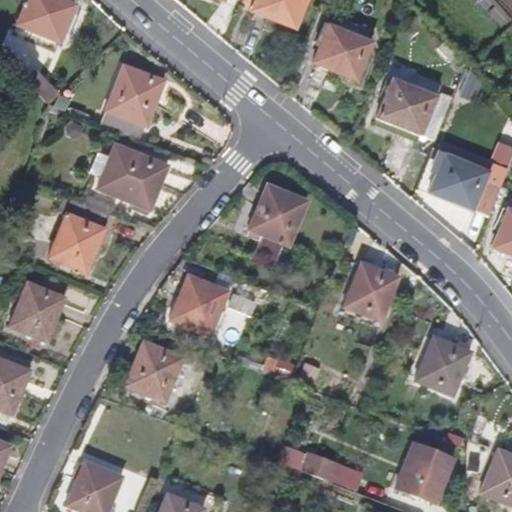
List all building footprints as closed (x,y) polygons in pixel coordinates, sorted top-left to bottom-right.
[(27,0),(16,27),(59,44),(68,24),(74,26),(81,10),(58,0),(27,0)] [(255,0),(251,12),(294,30),(306,0),(255,0)] [(312,64),(356,82),(372,45),(327,27),(312,64)] [(117,128),(137,135),(140,127),(145,129),(162,83),(122,68),(105,113),(120,119),(117,128)] [(31,88),(48,105),(58,96),(40,80),(31,88)] [(434,142),(451,100),(437,94),(434,100),(390,83),(376,119),(434,142)] [(166,169),(130,153),(116,147),(97,189),(111,196),(148,212),(166,169)] [(488,218),(500,189),(484,183),(487,175),(444,157),(429,194),(488,218)] [(256,253),(282,264),(305,203),(266,188),(248,236),(260,241),(256,253)] [(86,198),(82,207),(95,211),(109,217),(112,208),(86,198)] [(82,207),(63,199),(58,213),(65,216),(47,259),(85,274),(95,248),(102,251),(115,219),(109,217),(95,211),(82,207)] [(511,256),(511,213),(507,212),(492,249),(511,256)] [(342,309),(380,324),(398,279),(360,264),(342,309)] [(169,322),(208,337),(226,293),(186,278),(169,322)] [(9,328),(45,343),(63,300),(27,285),(9,328)] [(415,382),(451,397),(469,354),(433,339),(415,382)] [(125,388),(164,403),(181,360),(142,344),(125,388)] [(0,423),(6,425),(9,417),(11,418),(29,373),(0,361),(0,423)] [(0,469),(9,449),(0,444),(0,469)] [(396,490),(434,505),(452,460),(413,445),(396,490)] [(479,495),(511,507),(511,457),(496,451),(479,495)] [(306,456),(300,472),(301,473),(326,482),(332,465),(306,456)] [(66,507),(78,511),(107,511),(121,478),(83,463),(66,507)] [(300,472),(289,468),(284,481),(296,486),(301,473),(300,472)] [(159,511),(200,511),(166,497),(159,511)]
